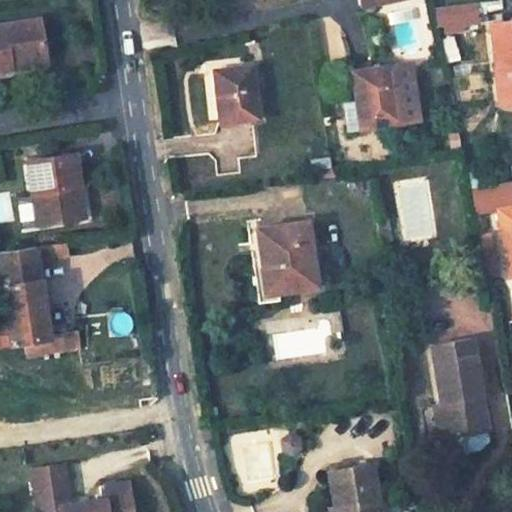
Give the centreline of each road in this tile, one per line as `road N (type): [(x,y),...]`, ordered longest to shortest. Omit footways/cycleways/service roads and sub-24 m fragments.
road 1 (residential): [(208,511),(187,429),(140,98)]
road 2 (residential): [(140,98),(0,123)]
